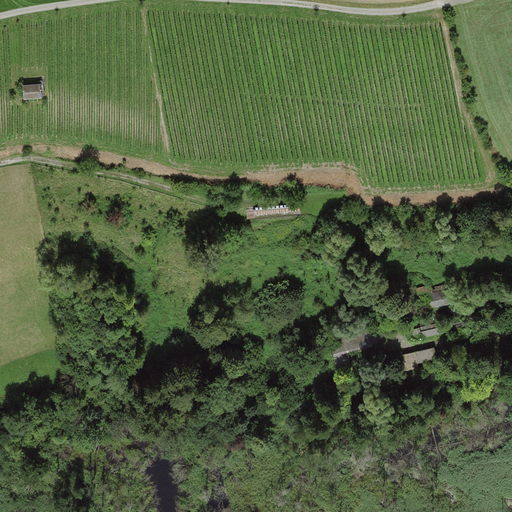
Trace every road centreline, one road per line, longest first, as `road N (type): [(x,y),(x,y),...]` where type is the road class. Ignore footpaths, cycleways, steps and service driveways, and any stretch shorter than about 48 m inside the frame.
road 1 (track): [(0,163),(53,162),(206,200)]
road 2 (track): [(415,11),(221,0)]
road 3 (track): [(121,0),(0,18)]
